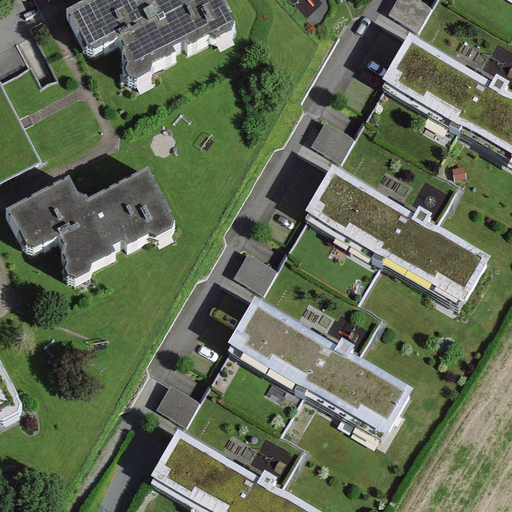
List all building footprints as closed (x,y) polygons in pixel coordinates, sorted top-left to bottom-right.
[(132,0),(102,0),(68,18),(88,58),(119,41),(128,58),(123,61),(131,75),(126,77),(132,88),(148,80),(146,76),(213,41),(216,46),(234,36),(214,0),(165,0),(146,10),(142,3),(135,7),(132,0)] [(511,0),(434,0),(406,47),(509,109),(511,104),(511,0)] [(486,95),(406,47),(378,94),(457,141),(511,173),(511,110),(509,109),(501,104),(504,98),(490,89),(486,95)] [(0,184),(39,165),(0,92),(0,184)] [(436,180),(457,141),(378,94),(329,179),(431,240),(460,194),(436,180)] [(66,187),(8,217),(28,256),(60,240),(68,257),(64,259),(71,273),(66,275),(72,287),(88,279),(86,275),(154,240),(156,244),(174,235),(145,178),(86,209),(83,202),(76,205),(66,187)] [(409,227),(329,179),(300,225),(380,273),(458,320),(486,273),(431,240),(423,235),(427,229),(413,221),(409,227)] [(358,312),(380,273),(300,225),(252,310),(355,371),(382,325),(358,312)] [(332,358),(252,310),(224,356),(302,403),(382,451),(410,404),(355,371),(347,367),(350,361),(336,352),(332,358)] [(282,440),(302,403),(224,356),(183,428),(287,490),(306,454),(282,440)] [(0,420),(2,424),(21,415),(0,375),(0,420)] [(264,476),(183,428),(155,474),(217,511),(323,511),(287,490),(278,485),(282,479),(267,470),(264,476)]
